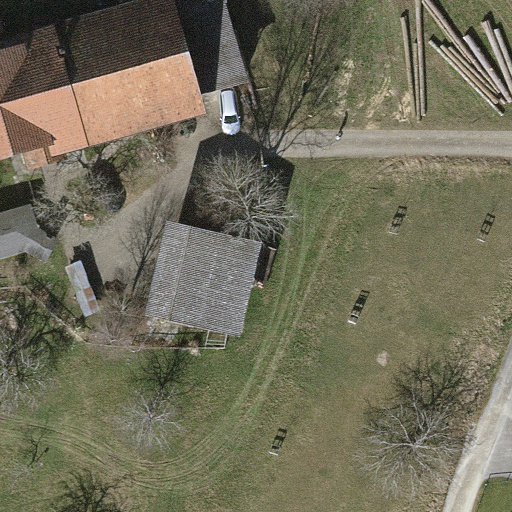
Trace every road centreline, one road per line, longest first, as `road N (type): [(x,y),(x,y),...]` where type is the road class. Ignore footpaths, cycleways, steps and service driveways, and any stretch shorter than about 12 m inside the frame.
road 1 (residential): [(511,145),(190,149)]
road 2 (track): [(457,511),(486,441),(511,403)]
